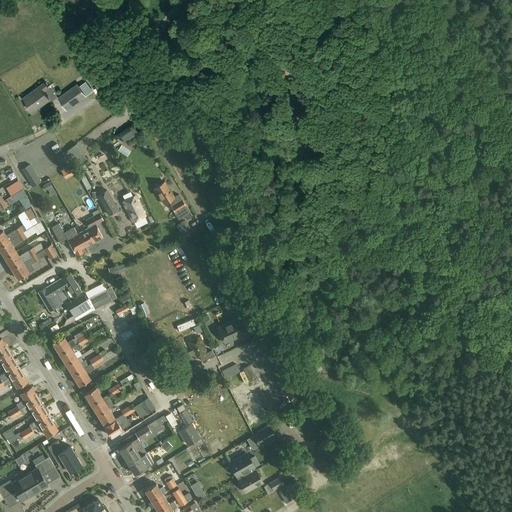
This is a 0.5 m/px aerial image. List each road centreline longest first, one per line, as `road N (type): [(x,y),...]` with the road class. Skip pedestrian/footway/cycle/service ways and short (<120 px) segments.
road 1 (track): [(201,218),(130,92),(160,57),(161,24),(179,0)]
road 2 (track): [(474,511),(424,438),(402,432),(288,511)]
road 3 (residential): [(109,472),(3,302)]
road 4 (residential): [(3,302),(115,239)]
